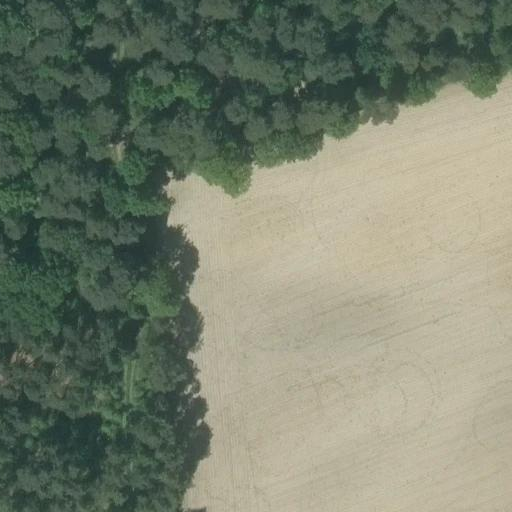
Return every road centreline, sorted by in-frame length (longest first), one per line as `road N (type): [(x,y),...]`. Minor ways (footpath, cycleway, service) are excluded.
road 1 (track): [(105,0),(143,214),(127,511)]
road 2 (track): [(188,0),(299,125)]
